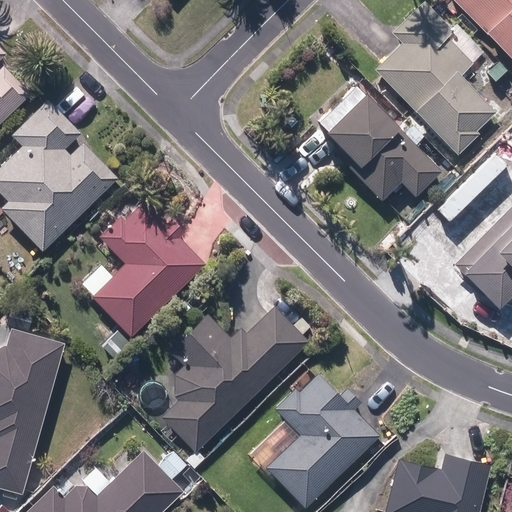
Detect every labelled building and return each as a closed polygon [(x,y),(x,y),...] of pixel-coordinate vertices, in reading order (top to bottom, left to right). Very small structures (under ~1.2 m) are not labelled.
[(511,0),(446,0),(511,67),(511,0)] [(370,71),(451,156),(472,135),(469,132),(488,114),(453,76),(464,65),(439,38),(445,33),(418,4),(387,34),(397,44),(385,56),(370,71)] [(0,121),(26,96),(0,69),(0,56),(1,56),(0,54),(0,121)] [(331,159),(375,204),(395,185),(409,200),(434,176),(408,150),(417,141),(407,130),(398,139),(349,89),(311,127),(337,153),(331,159)] [(0,207),(0,217),(37,255),(111,181),(77,147),(64,159),(58,153),(74,136),(58,119),(42,102),(6,138),(17,149),(0,165),(0,200),(4,204),(0,207)] [(92,297),(130,337),(203,265),(177,239),(183,233),(171,220),(166,225),(144,204),(124,223),(120,219),(100,238),(126,265),(92,297)] [(511,208),(455,266),(497,307),(509,295),(511,298),(511,208)] [(161,418),(195,452),(307,343),(273,309),(245,336),(239,330),(230,338),(207,315),(170,351),(184,366),(175,374),(174,397),(178,401),(161,418)] [(0,490),(18,496),(61,344),(7,329),(2,345),(0,346),(0,490)] [(267,469),(305,508),(377,437),(352,411),(359,403),(346,390),(339,397),(318,376),(298,395),(294,390),(274,409),(300,436),(267,469)] [(108,450),(118,459),(122,455),(119,452),(134,436),(124,426),(109,442),(113,446),(108,450)] [(187,463),(195,470),(204,461),(196,453),(187,463)] [(162,467),(174,479),(186,466),(174,454),(162,467)] [(159,511),(177,496),(137,456),(92,501),(83,492),(70,490),(58,502),(47,491),(24,511),(159,511)] [(479,511),(490,466),(445,456),(441,471),(397,461),(385,511),(479,511)]
